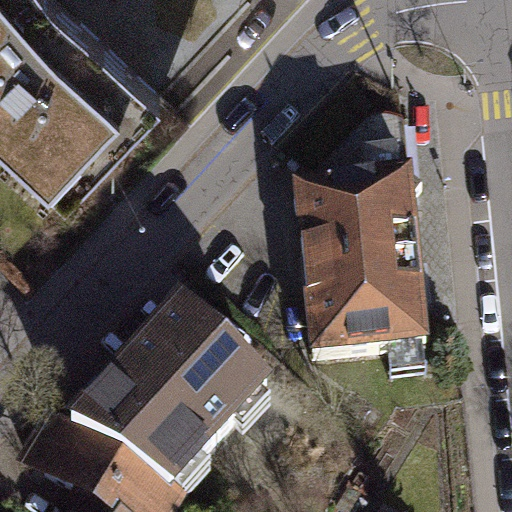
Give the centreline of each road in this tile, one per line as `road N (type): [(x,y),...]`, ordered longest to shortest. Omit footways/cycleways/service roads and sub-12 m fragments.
road 1 (residential): [(0,407),(341,42),(395,14),(499,0)]
road 2 (residential): [(499,0),(511,140)]
